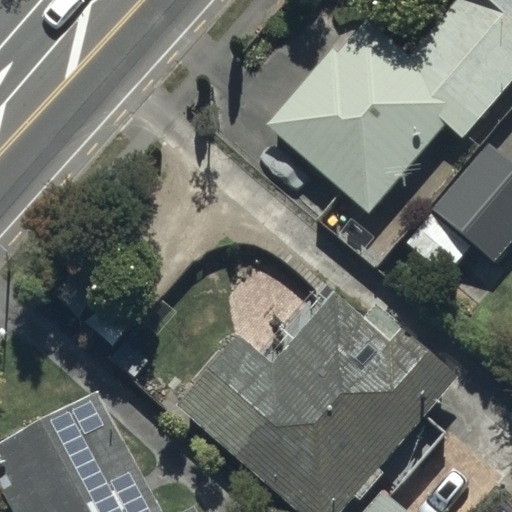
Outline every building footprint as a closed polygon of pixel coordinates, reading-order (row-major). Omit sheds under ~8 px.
[(511,0),(463,0),(405,69),(359,30),(267,138),(374,228),(451,137),(468,151),(511,99),(511,0)] [(476,258),(494,274),(511,255),(511,174),(490,154),(406,246),(450,286),(476,258)] [(365,335),(337,310),(272,383),(235,353),(177,420),(283,511),(367,511),(387,489),(383,486),(464,394),(379,320),(365,335)] [(159,511),(103,406),(0,460),(0,497),(7,511),(159,511)] [(396,511),(383,500),(372,511),(396,511)]
